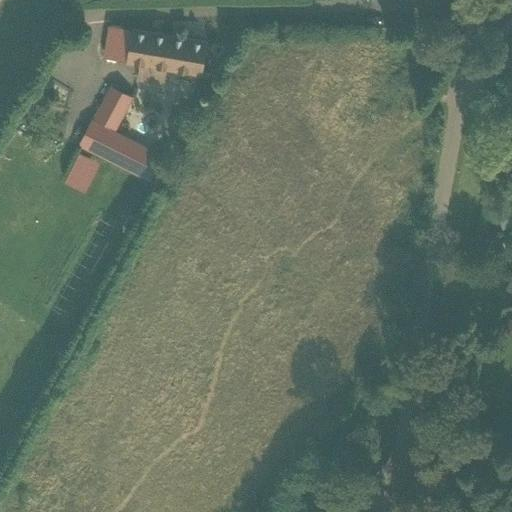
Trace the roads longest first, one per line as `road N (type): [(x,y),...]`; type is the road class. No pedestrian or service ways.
road 1 (unclassified): [(477,32),(406,403),(405,441),(432,511)]
road 2 (unclassified): [(87,15),(427,6),(477,32)]
